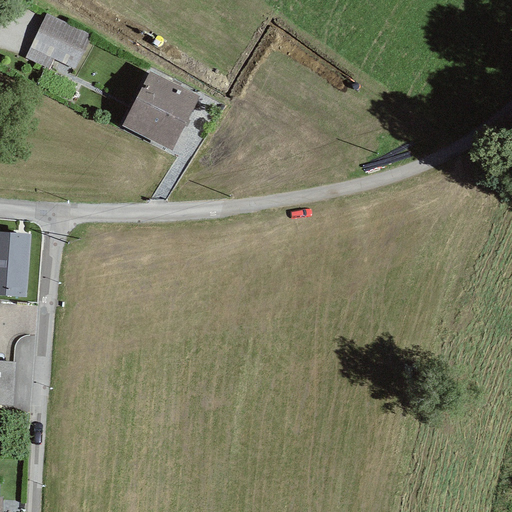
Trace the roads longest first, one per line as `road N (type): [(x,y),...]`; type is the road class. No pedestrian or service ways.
road 1 (residential): [(48,221),(280,207),(350,192),(423,171),(479,137),(511,105)]
road 2 (residential): [(48,221),(30,511)]
